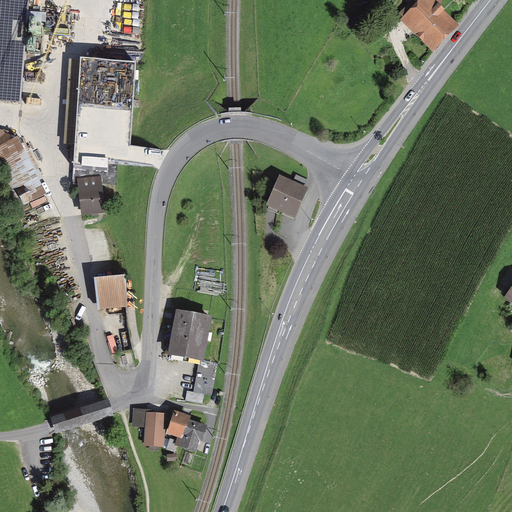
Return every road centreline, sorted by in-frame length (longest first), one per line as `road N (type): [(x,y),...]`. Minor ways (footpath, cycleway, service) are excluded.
road 1 (unclassified): [(0,436),(113,408),(145,373),(159,193),(167,169),(199,136),(217,127),(253,128),(360,180)]
road 2 (primary): [(360,180),(306,278),(222,511)]
road 3 (primary): [(490,0),(360,180)]
